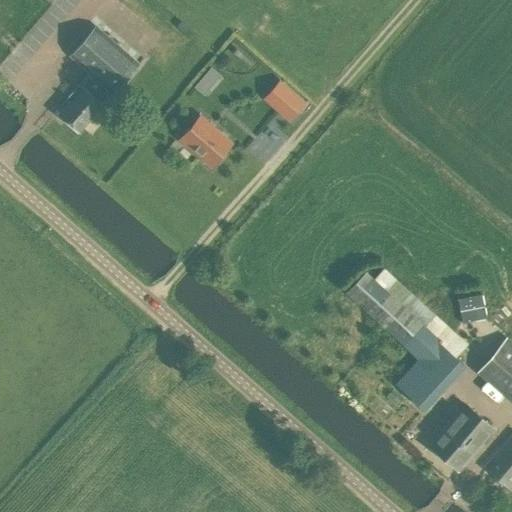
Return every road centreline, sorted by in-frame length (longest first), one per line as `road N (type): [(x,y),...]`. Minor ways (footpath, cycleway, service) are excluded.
road 1 (unclassified): [(150,301),(419,0)]
road 2 (unclassified): [(386,511),(150,301)]
road 3 (unclassified): [(150,301),(0,172)]
